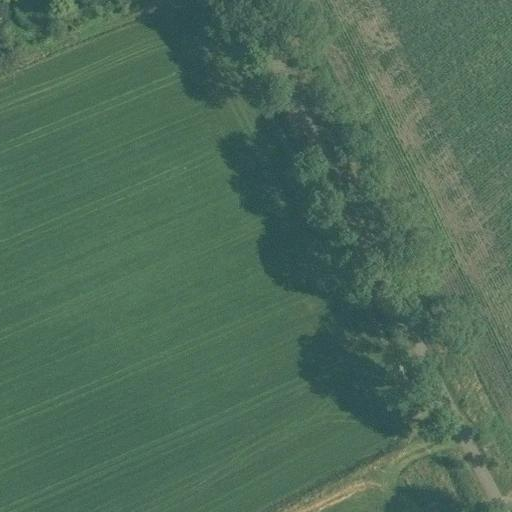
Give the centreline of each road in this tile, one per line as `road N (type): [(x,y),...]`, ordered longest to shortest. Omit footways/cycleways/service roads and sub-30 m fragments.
road 1 (unclassified): [(492,511),(239,0)]
road 2 (track): [(306,511),(453,436)]
